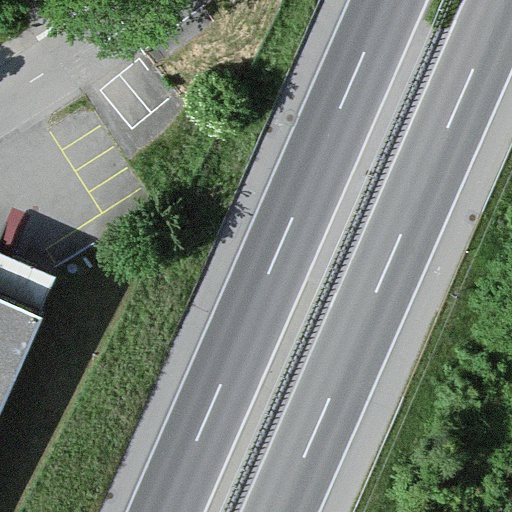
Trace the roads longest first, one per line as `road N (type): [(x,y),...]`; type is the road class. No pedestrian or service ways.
road 1 (motorway): [(279,511),(503,0)]
road 2 (motorway): [(388,0),(165,511)]
road 3 (residential): [(0,102),(157,0)]
